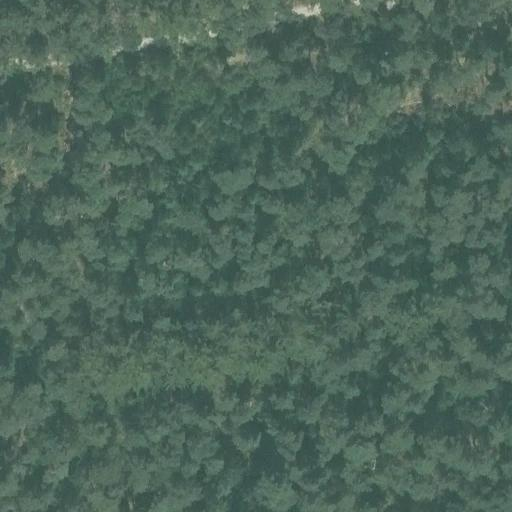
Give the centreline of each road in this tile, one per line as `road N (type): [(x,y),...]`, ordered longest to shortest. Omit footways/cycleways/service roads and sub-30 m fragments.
road 1 (track): [(330,6),(358,142),(511,320)]
road 2 (track): [(0,66),(361,0)]
road 3 (track): [(89,511),(23,294),(0,292)]
